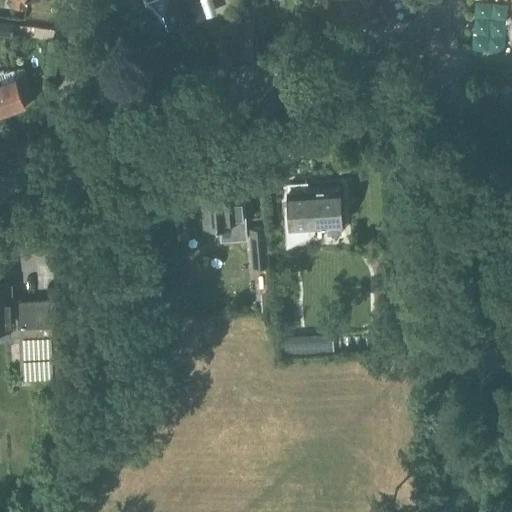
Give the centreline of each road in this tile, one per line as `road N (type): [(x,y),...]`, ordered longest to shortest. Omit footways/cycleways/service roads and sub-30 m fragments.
road 1 (tertiary): [(453,511),(440,21)]
road 2 (residential): [(67,147),(440,21)]
road 3 (residential): [(67,147),(75,0)]
